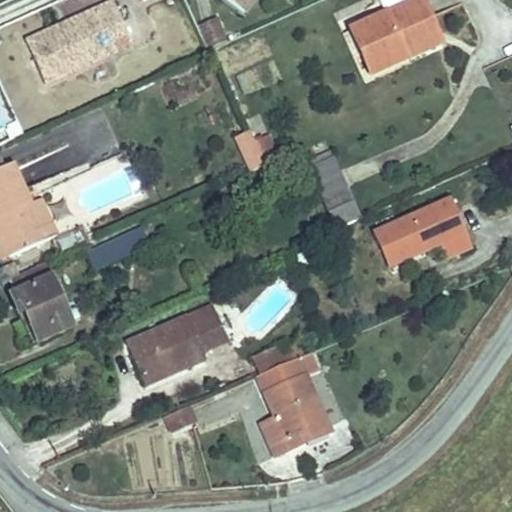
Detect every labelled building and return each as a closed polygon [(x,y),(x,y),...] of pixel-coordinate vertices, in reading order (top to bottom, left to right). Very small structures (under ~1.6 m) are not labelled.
[(229,0),(244,11),(251,0),(229,0)] [(401,50),(435,34),(419,0),(418,0),(350,31),(369,76),(405,59),(401,50)] [(70,30),(67,24),(26,43),(45,86),(115,55),(111,47),(131,39),(115,3),(75,21),(78,26),(70,30)] [(208,51),(227,43),(217,20),(198,28),(208,51)] [(78,26),(75,21),(67,24),(70,30),(78,26)] [(405,59),(439,44),(435,34),(401,50),(405,59)] [(243,148),(255,142),(251,133),(238,138),(243,148)] [(254,172),(266,166),(255,142),(243,148),(254,172)] [(329,152),(305,163),(308,169),(332,158),(329,152)] [(321,199),(345,188),(332,158),(308,169),(321,199)] [(0,239),(9,260),(46,243),(31,210),(12,168),(0,173),(0,239)] [(328,214),(352,203),(345,188),(321,199),(328,214)] [(406,243),(414,258),(446,243),(452,258),(471,250),(450,202),(372,236),(380,254),(406,243)] [(328,214),(335,231),(360,220),(352,203),(328,214)] [(42,205),(31,210),(46,243),(57,238),(42,205)] [(143,230),(88,255),(96,273),(151,248),(143,230)] [(0,255),(3,263),(9,260),(0,239),(0,255)] [(380,254),(387,269),(414,258),(406,243),(380,254)] [(57,279),(50,264),(11,281),(18,296),(11,299),(19,316),(24,314),(37,344),(72,328),(50,282),(57,279)] [(169,366),(173,376),(205,362),(203,355),(228,345),(212,309),(125,347),(139,379),(169,366)] [(316,373),(309,356),(298,361),(305,378),(316,373)] [(305,378),(298,361),(257,379),(276,422),(262,427),(276,459),(306,446),(303,439),(327,429),(305,378)] [(139,379),(144,389),(173,376),(169,366),(139,379)] [(195,422),(189,408),(183,410),(189,424),(195,422)] [(183,410),(165,418),(171,432),(189,424),(183,410)] [(306,446),(330,435),(327,429),(303,439),(306,446)]
